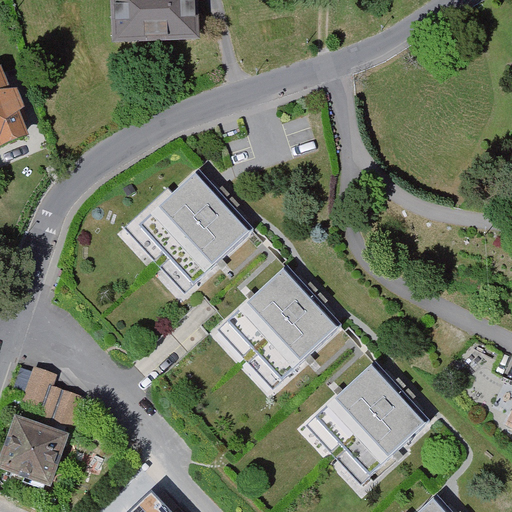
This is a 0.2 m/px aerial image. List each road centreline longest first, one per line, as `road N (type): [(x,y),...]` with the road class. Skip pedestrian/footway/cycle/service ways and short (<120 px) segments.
road 1 (residential): [(457,0),(373,52),(104,157),(57,204),(22,301)]
road 2 (residential): [(22,301),(212,511)]
